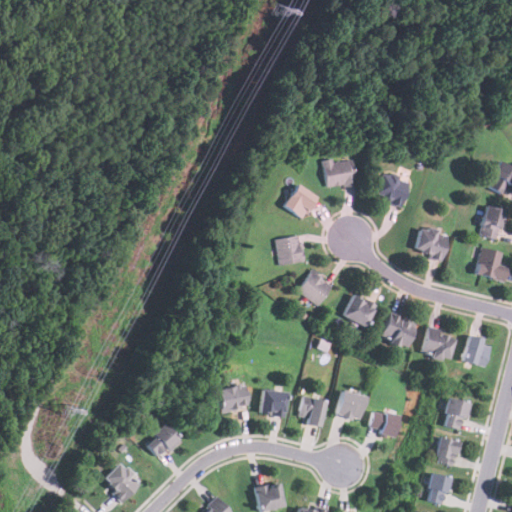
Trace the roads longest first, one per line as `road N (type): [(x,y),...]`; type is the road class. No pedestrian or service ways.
road 1 (residential): [(151,511),(192,471),(230,449),(271,447),(340,465)]
road 2 (residential): [(511,312),(409,285),(350,236)]
road 3 (residential): [(478,511),(511,383)]
